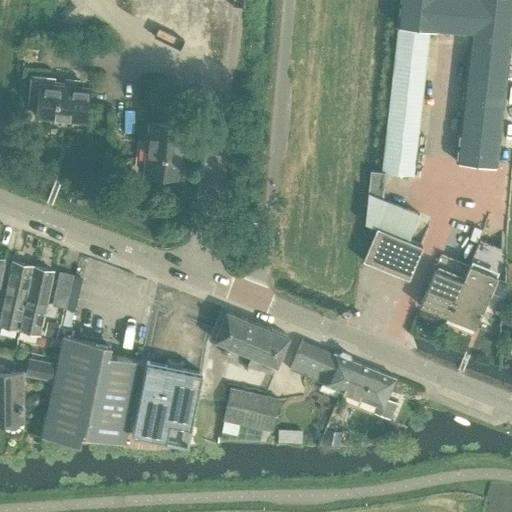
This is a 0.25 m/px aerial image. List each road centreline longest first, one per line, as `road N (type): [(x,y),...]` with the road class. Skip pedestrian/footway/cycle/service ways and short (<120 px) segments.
road 1 (unknown): [(203,280),(217,140),(212,102),(106,0)]
road 2 (unclassified): [(248,297),(264,258),(288,0)]
road 3 (tertiary): [(511,406),(248,297)]
road 4 (tertiary): [(248,297),(0,199)]
